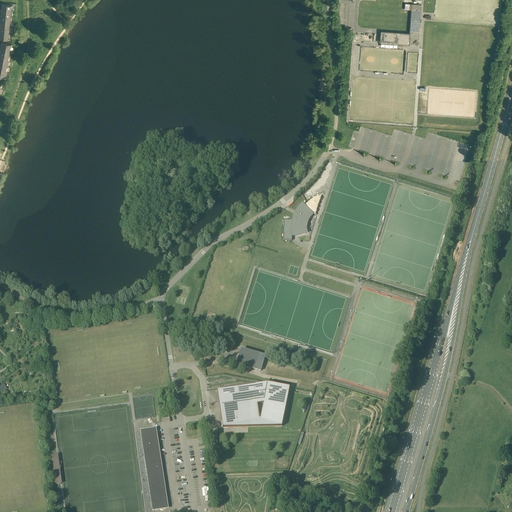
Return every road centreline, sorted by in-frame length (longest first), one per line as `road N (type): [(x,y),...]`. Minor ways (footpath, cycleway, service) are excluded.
road 1 (primary): [(453,311),(511,96)]
road 2 (primary): [(453,311),(390,511)]
road 3 (primary): [(404,511),(449,354),(453,311)]
